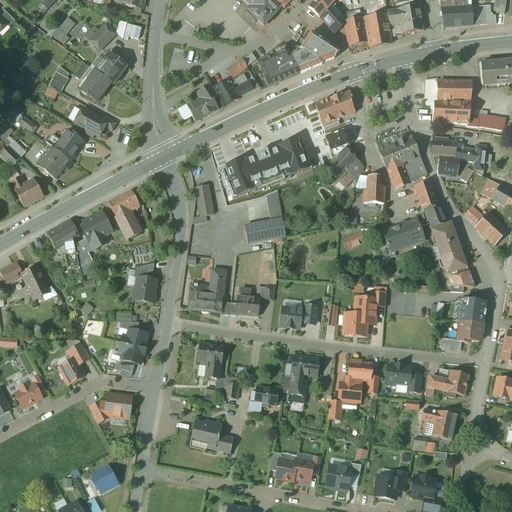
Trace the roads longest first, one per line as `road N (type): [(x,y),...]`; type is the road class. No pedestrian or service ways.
road 1 (residential): [(400,57),(429,178),(490,274),(493,317),(481,366)]
road 2 (residential): [(166,327),(481,366)]
road 3 (secondary): [(362,67),(158,162)]
road 4 (secondary): [(158,162),(0,245)]
road 5 (residential): [(166,327),(180,221),(158,162)]
road 6 (residential): [(0,436),(103,381),(155,388)]
road 7 (residential): [(156,36),(247,51),(298,11)]
road 8 (residential): [(156,36),(150,103),(158,162)]
road 9 (residential): [(264,496),(140,472)]
